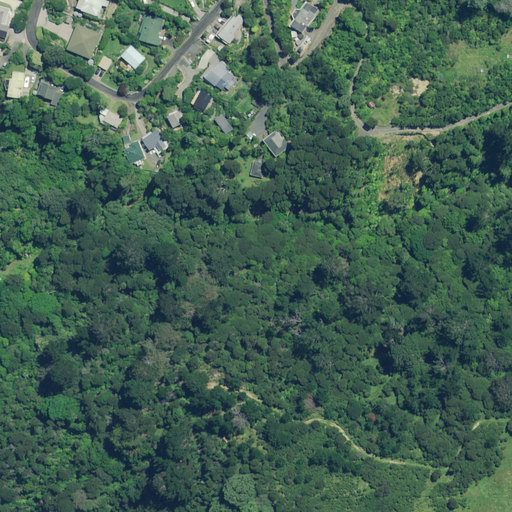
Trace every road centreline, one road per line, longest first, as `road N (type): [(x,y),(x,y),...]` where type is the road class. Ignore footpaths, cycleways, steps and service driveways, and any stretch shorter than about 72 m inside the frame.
road 1 (residential): [(32,0),(22,33),(28,42),(128,99),(162,77),(224,0)]
road 2 (residential): [(366,0),(370,32),(351,90),(367,121),(398,132),(511,94)]
road 3 (residential): [(270,0),(290,53),(307,49),(339,0)]
